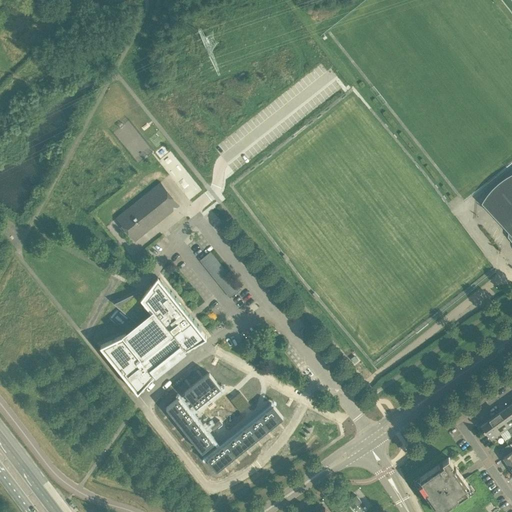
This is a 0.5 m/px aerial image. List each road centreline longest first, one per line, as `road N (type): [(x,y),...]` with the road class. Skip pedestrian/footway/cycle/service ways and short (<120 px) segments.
road 1 (unclassified): [(133,511),(62,480),(0,406)]
road 2 (residential): [(511,499),(461,425),(511,389)]
